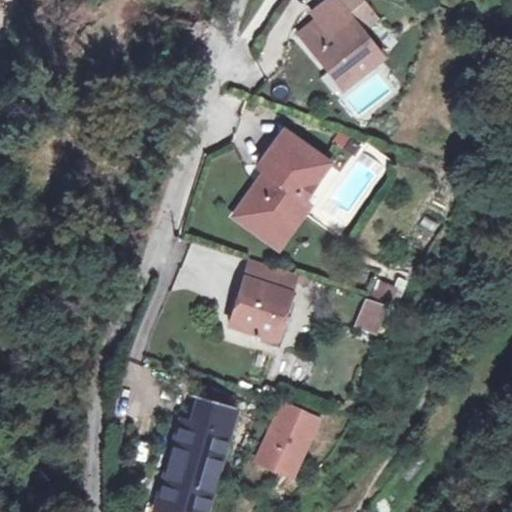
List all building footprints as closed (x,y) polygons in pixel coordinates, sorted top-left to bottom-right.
[(354,30),(333,0),(331,0),(313,13),(319,21),(298,36),(309,52),(317,46),(343,83),(374,61),(354,30)] [(350,0),(333,0),(354,30),(365,23),(350,0)] [(335,89),(343,83),(317,46),(309,52),(335,89)] [(353,109),(386,99),(381,84),(349,94),(353,109)] [(325,168),(279,137),(255,172),(263,178),(238,215),(244,228),(254,224),(277,237),(300,205),(293,199),(302,185),(311,189),(325,168)] [(300,205),(311,189),(302,185),(293,199),(300,205)] [(307,210),(300,205),(277,237),(254,224),(244,228),(238,215),(232,224),(277,255),(307,210)] [(197,247),(179,241),(177,249),(195,255),(197,247)] [(278,336),(296,279),(252,265),(232,329),(282,347),(284,339),(278,336)] [(370,297),(391,305),(397,287),(376,280),(370,297)] [(364,299),(356,330),(380,336),(389,306),(364,299)] [(187,401),(179,425),(194,429),(201,406),(187,401)] [(209,490),(234,414),(201,406),(194,429),(179,425),(154,507),(146,505),(144,511),(210,511),(217,492),(209,490)] [(315,419),(280,406),(256,458),(288,473),(315,419)]
